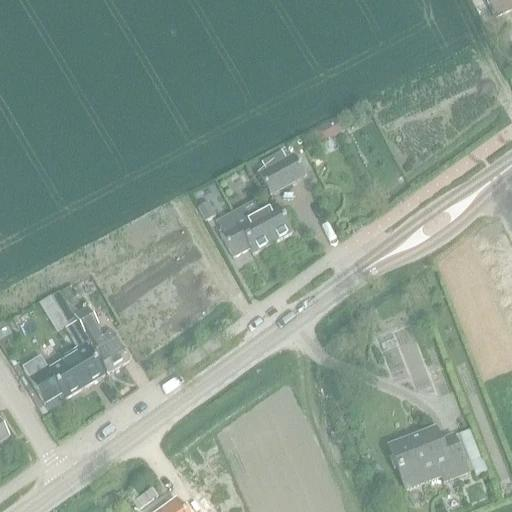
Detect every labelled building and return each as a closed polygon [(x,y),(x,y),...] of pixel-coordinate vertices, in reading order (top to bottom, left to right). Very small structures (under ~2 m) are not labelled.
[(511,0),(484,0),(494,20),(511,11),(511,0)] [(265,173),(258,177),(269,198),(304,179),(293,158),(285,162),(281,154),(261,165),(265,173)] [(206,204),(197,209),(205,223),(214,218),(206,204)] [(234,215),(216,225),(221,234),(219,236),(232,260),(249,251),(252,257),(291,236),(276,208),(260,216),(258,213),(238,224),(234,215)] [(100,339),(94,329),(96,328),(87,311),(73,319),(90,346),(89,346),(107,377),(127,364),(109,334),(100,339)] [(60,395),(64,402),(104,378),(84,346),(63,359),(65,362),(47,373),(43,366),(39,360),(23,370),(44,405),(60,395)] [(0,446),(9,441),(0,426),(0,446)] [(406,492),(441,479),(444,484),(468,475),(465,469),(471,467),(475,477),(487,472),(471,431),(439,443),(434,432),(390,449),(406,492)] [(216,511),(204,493),(179,511),(174,505),(163,511),(216,511)]
